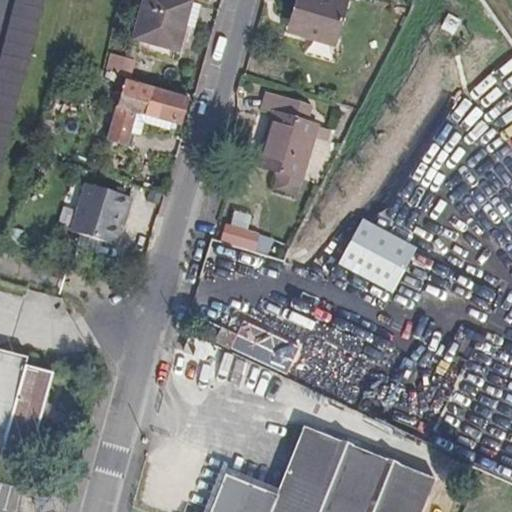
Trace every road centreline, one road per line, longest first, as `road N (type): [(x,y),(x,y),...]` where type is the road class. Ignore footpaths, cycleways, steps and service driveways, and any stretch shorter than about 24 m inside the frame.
road 1 (residential): [(240,0),(158,312)]
road 2 (unclassified): [(102,511),(158,312)]
